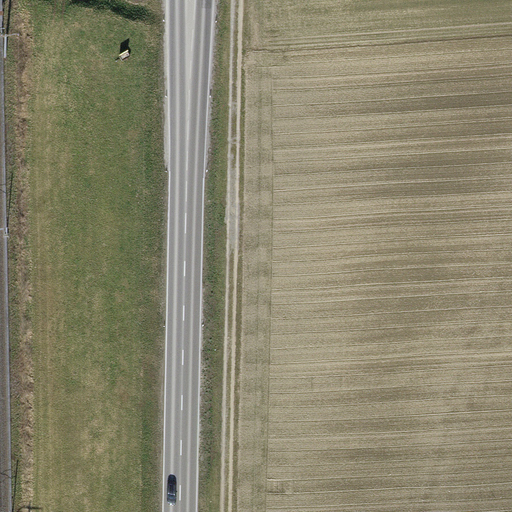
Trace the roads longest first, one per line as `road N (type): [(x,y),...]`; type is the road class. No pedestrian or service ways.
road 1 (track): [(241,0),(226,511)]
road 2 (primary): [(182,511),(192,0)]
